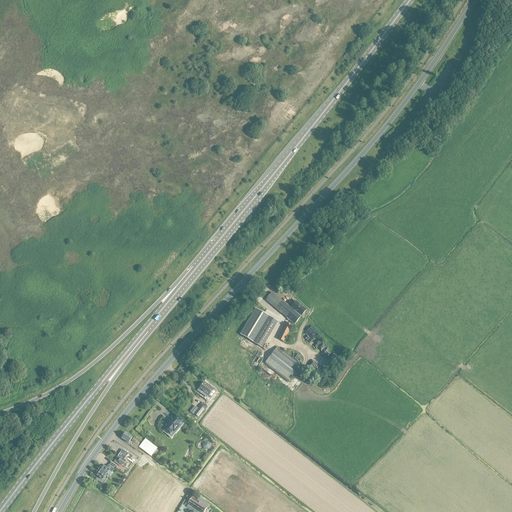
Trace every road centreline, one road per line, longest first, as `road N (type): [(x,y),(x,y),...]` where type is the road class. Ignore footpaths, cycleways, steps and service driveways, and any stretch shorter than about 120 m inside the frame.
road 1 (tertiary): [(58,511),(137,399),(399,109),(474,0)]
road 2 (primary): [(408,0),(196,267)]
road 3 (primary): [(196,267),(75,378),(0,413)]
road 4 (primary): [(146,327),(0,510)]
road 5 (primary): [(34,511),(146,327)]
road 6 (track): [(298,346),(312,356),(297,376),(322,391),(362,350)]
